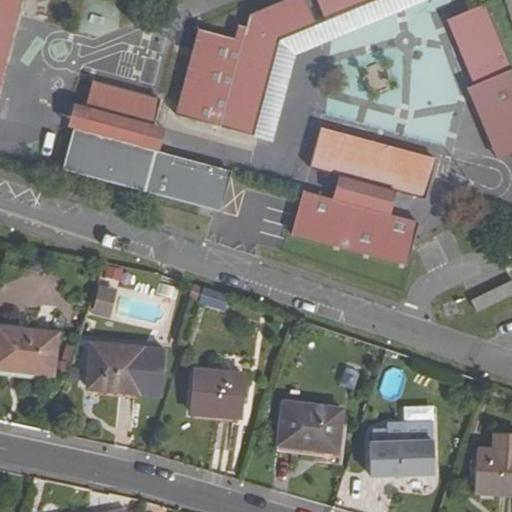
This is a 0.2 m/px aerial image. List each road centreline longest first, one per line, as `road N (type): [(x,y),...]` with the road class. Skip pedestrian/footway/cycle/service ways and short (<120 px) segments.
road 1 (residential): [(511,368),(0,196)]
road 2 (residential): [(0,447),(244,511)]
